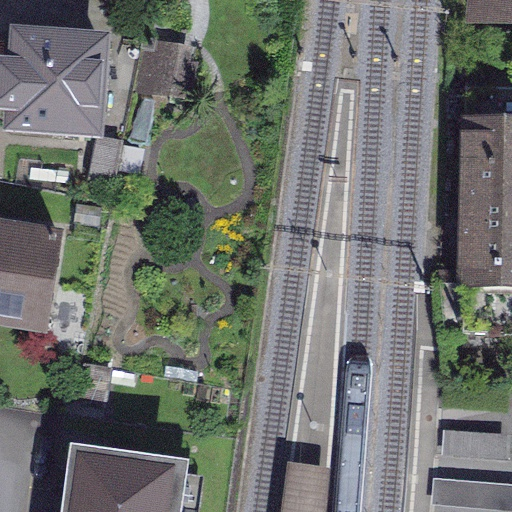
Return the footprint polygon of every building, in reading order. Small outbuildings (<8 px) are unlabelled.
[(511,42),(511,0),(467,0),(464,38),(511,42)] [(13,68),(2,67),(0,92),(0,102),(8,103),(7,122),(96,128),(102,40),(15,35),(13,68)] [(511,126),(469,125),(467,284),(511,285),(511,126)] [(0,309),(40,315),(52,236),(0,228),(0,309)] [(180,511),(188,460),(71,444),(61,511),(180,511)] [(324,511),(327,466),(288,461),(280,511),(324,511)]
